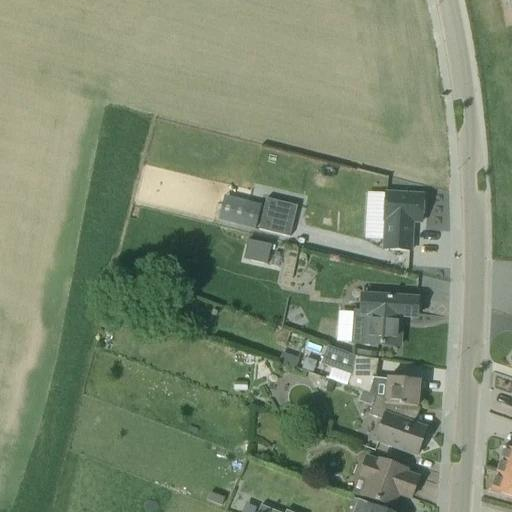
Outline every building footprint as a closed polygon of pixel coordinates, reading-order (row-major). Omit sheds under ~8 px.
[(411,253),(412,227),(410,227),(410,223),(422,223),(424,197),(386,195),(386,198),(372,197),(371,217),(385,219),(383,251),(411,253)] [(259,231),(290,239),(298,208),(267,200),(259,231)] [(271,247),(248,241),(243,260),(266,265),(271,247)] [(127,293),(135,282),(127,276),(113,295),(120,301),(123,303),(129,295),(127,293)] [(416,319),(417,301),(361,297),(360,315),(354,314),(352,346),(400,348),(401,326),(395,325),(396,317),(416,319)] [(417,408),(420,382),(376,379),(378,362),(355,358),(328,348),(321,366),(350,377),(347,386),(362,392),(386,401),(386,407),(417,408)] [(416,458),(426,429),(415,425),(420,410),(417,409),(417,408),(386,407),(386,401),(362,392),(358,403),(373,408),(369,416),(384,422),(375,443),(416,458)] [(322,443),(309,432),(303,439),(316,450),(322,443)] [(511,450),(504,448),(495,474),(511,479),(511,450)] [(406,471),(367,458),(358,479),(366,482),(360,497),(393,509),(397,494),(411,500),(418,480),(405,475),(406,471)] [(511,500),(511,479),(495,474),(488,493),(511,500)] [(224,499),(215,496),(212,503),(221,507),(224,499)]
